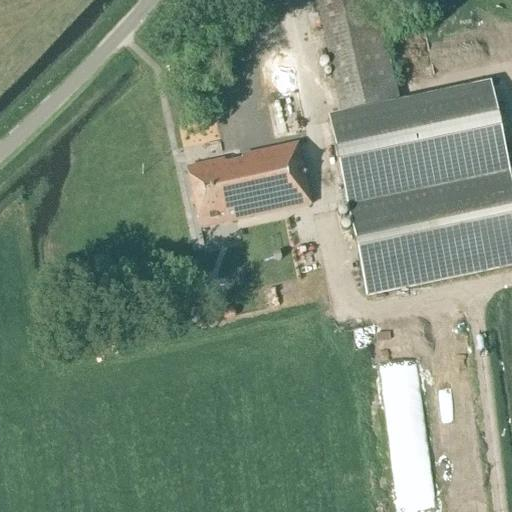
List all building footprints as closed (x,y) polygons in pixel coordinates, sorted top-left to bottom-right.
[(315,0),(341,115),(398,103),(375,0),(315,0)] [(489,83),(398,103),(341,115),(327,118),(345,199),(506,164),(489,83)] [(199,230),(310,206),(297,146),(240,158),(241,162),(224,165),(224,162),(186,170),(199,230)] [(366,298),(511,266),(511,191),(506,164),(345,199),(366,298)] [(234,321),(232,311),(220,313),(222,323),(234,321)] [(400,511),(413,511),(438,507),(428,457),(391,464),(400,511)]
